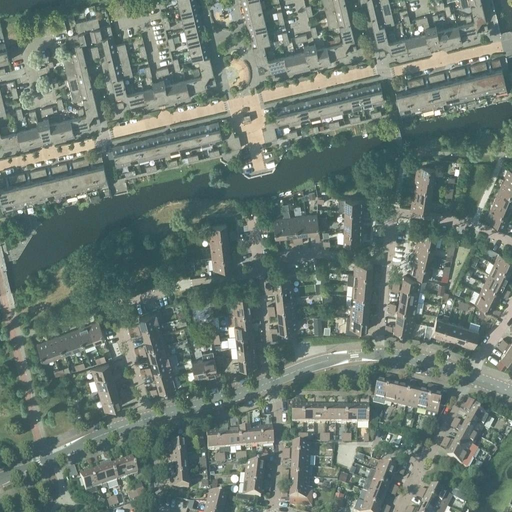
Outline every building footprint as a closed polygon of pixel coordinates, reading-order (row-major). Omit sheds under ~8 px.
[(195,0),(176,0),(179,9),(197,5),(195,0)] [(388,0),(366,0),(368,8),(389,3),(388,0)] [(481,3),(480,0),(458,0),(460,9),(470,6),(481,3)] [(242,5),(245,15),(262,11),(260,1),(242,5)] [(324,7),(327,18),(348,13),(345,2),(324,7)] [(389,3),(368,8),(371,18),(392,13),(389,3)] [(470,6),(474,21),(473,22),(476,23),(486,20),(481,3),(470,6)] [(197,5),(179,9),(182,19),(199,15),(197,5)] [(262,11),(245,15),(247,26),(265,21),(262,11)] [(348,13),(327,18),(329,29),(339,27),(350,24),(348,13)] [(371,18),(373,30),(384,27),(394,24),(392,13),(371,18)] [(202,26),(199,15),(182,19),(184,30),(202,26)] [(97,18),(86,20),(91,41),(101,39),(106,60),(127,55),(124,43),(115,46),(110,26),(100,28),(97,18)] [(62,59),(65,70),(86,65),(81,44),(91,41),(86,20),(75,23),(78,33),(67,36),(72,56),(62,59)] [(247,26),(250,36),(267,32),(265,21),(247,26)] [(473,22),(473,23),(458,26),(461,38),(477,33),(475,24),(476,23),(473,22)] [(342,42),(344,44),(345,43),(354,41),(350,24),(339,27),(343,41),(342,42)] [(184,30),(187,40),(204,36),(202,26),(184,30)] [(424,29),(425,34),(428,47),(430,46),(435,45),(439,44),(436,32),(435,26),(430,27),(424,29)] [(447,29),(451,47),(462,44),(461,38),(458,26),(447,29)] [(384,27),(373,30),(377,46),(387,44),(387,45),(389,42),(388,42),(384,27)] [(436,32),(439,44),(440,49),(451,47),(447,29),(436,32)] [(250,36),(252,47),(264,45),(270,43),(267,32),(250,36)] [(416,36),(420,54),(431,51),(430,46),(428,47),(425,34),(416,36)] [(187,40),(189,51),(207,47),(204,36),(187,40)] [(405,39),(407,50),(409,57),(420,54),(416,36),(405,39)] [(390,43),(389,42),(387,45),(388,45),(390,54),(407,50),(405,39),(390,43)] [(342,43),(327,47),(329,58),(346,54),(344,45),(344,44),(342,42),(342,43)] [(0,44),(0,63),(9,61),(5,43),(0,44)] [(309,45),(303,47),(305,52),(308,64),(309,64),(313,63),(318,62),(315,49),(314,44),(309,45)] [(252,47),(257,64),(266,62),(267,62),(268,60),(267,59),(264,45),(252,47)] [(198,60),(209,58),(207,47),(189,51),(192,62),(198,60)] [(327,47),(315,49),(318,62),(319,67),(331,64),(329,58),(327,47)] [(305,52),(295,54),(299,72),(310,69),(309,64),(308,64),(305,52)] [(284,57),(286,68),(288,75),(299,72),(295,54),(284,57)] [(130,65),(127,55),(106,60),(109,70),(130,65)] [(268,60),(267,62),(267,63),(270,72),(286,68),(284,57),(269,60),(268,60)] [(201,76),(204,77),(213,74),(209,58),(198,60),(202,75),(201,76)] [(499,59),(491,61),(493,68),(501,66),(499,59)] [(478,65),(479,71),(487,69),(485,63),(478,65)] [(65,70),(68,80),(89,75),(86,65),(65,70)] [(109,70),(112,81),(123,79),(133,76),(130,65),(109,70)] [(479,71),(478,65),(470,66),(472,73),(479,71)] [(464,68),(457,70),(458,76),(466,74),(464,68)] [(507,92),(502,69),(480,74),(486,97),(507,92)] [(449,71),(451,78),(458,76),(457,70),(449,71)] [(436,75),(437,81),(445,79),(443,73),(436,75)] [(486,97),(480,74),(459,79),(465,102),(486,97)] [(91,86),(89,75),(68,80),(70,91),(91,86)] [(436,75),(428,76),(430,83),(437,81),(436,75)] [(201,77),(186,80),(189,92),(205,88),(203,78),(204,77),(201,76),(201,77)] [(415,80),(416,86),(424,84),(422,78),(415,80)] [(123,79),(112,81),(116,98),(125,96),(126,96),(127,94),(126,93),(123,79)] [(459,79),(438,84),(444,107),(465,102),(459,79)] [(162,99),(167,98),(168,98),(165,85),(164,80),(158,82),(152,83),(153,88),(156,101),(157,100),(162,99)] [(175,83),(179,101),(190,98),(189,92),(186,80),(175,83)] [(416,86),(415,80),(407,81),(409,88),(416,86)] [(179,101),(175,83),(165,85),(168,98),(167,98),(168,103),(179,101)] [(380,83),(369,86),(373,104),(384,101),(380,83)] [(393,85),(395,91),(403,89),(401,83),(393,85)] [(438,84),(417,89),(422,112),(444,107),(438,84)] [(94,97),(91,86),(70,91),(73,102),(83,99),(94,97)] [(369,86),(358,89),(363,106),(373,104),(369,86)] [(143,91),(145,102),(147,108),(159,106),(157,100),(156,101),(153,88),(143,91)] [(358,89),(348,91),(352,109),(363,106),(358,89)] [(417,89),(396,95),(401,117),(422,112),(417,89)] [(145,102),(143,91),(128,94),(127,94),(126,96),(126,97),(129,106),(145,102)] [(337,94),(342,111),(352,109),(348,91),(337,94)] [(327,96),(331,114),(342,111),(337,94),(327,96)] [(327,96),(316,99),(321,116),(331,114),(327,96)] [(88,116),(98,113),(94,97),(83,99),(86,114),(86,115),(88,116)] [(316,99),(306,101),(310,119),(321,116),(316,99)] [(306,101),(295,104),(300,121),(310,119),(306,101)] [(295,104),(285,106),(289,124),(300,121),(295,104)] [(289,124),(285,106),(274,109),(277,120),(278,127),(289,124)] [(86,115),(85,116),(70,119),(73,131),(90,127),(87,117),(88,116),(86,115)] [(251,122),(249,115),(243,116),(245,124),(251,122)] [(41,140),(42,139),(45,139),(51,137),(52,137),(49,124),(48,119),(41,121),(36,122),(41,140)] [(70,119),(59,122),(63,140),(74,137),(73,131),(70,119)] [(278,127),(277,120),(265,123),(266,129),(274,127),(278,127)] [(63,140),(59,122),(49,124),(52,137),(51,137),(52,142),(63,140)] [(218,122),(207,125),(211,142),(222,140),(221,134),(218,122)] [(207,125),(197,127),(201,145),(211,142),(207,125)] [(28,130),(32,147),(43,144),(42,139),(41,140),(38,127),(28,130)] [(197,127),(186,130),(190,148),(201,145),(197,127)] [(266,129),(262,130),(264,136),(276,133),(274,127),(266,129)] [(17,132),(19,143),(21,150),(32,147),(28,130),(17,132)] [(186,130),(176,132),(180,150),(190,148),(186,130)] [(222,140),(226,139),(235,137),(234,137),(233,131),(221,134),(222,140)] [(1,135),(0,136),(0,137),(0,138),(3,147),(19,143),(17,132),(2,136),(1,135)] [(176,132),(165,135),(169,153),(180,150),(176,132)] [(265,142),(277,139),(276,133),(264,136),(265,142)] [(155,137),(159,155),(169,153),(165,135),(155,137)] [(240,142),(238,136),(234,137),(235,137),(226,139),(228,145),(240,142)] [(159,155),(155,137),(144,140),(148,158),(159,155)] [(144,140),(134,143),(138,160),(148,158),(144,140)] [(228,145),(229,151),(241,148),(240,142),(228,145)] [(123,145),(127,163),(138,160),(134,143),(123,145)] [(115,158),(109,160),(111,165),(116,164),(116,165),(127,163),(123,145),(112,148),(115,158)] [(103,165),(82,170),(88,192),(109,187),(103,165)] [(415,177),(433,179),(435,168),(426,167),(417,165),(415,177)] [(511,170),(508,169),(503,180),(511,183),(511,170)] [(82,170),(61,175),(66,197),(87,192),(82,170)] [(45,203),(66,197),(61,175),(40,180),(45,203)] [(415,177),(414,187),(432,190),(433,179),(415,177)] [(45,203),(40,180),(19,185),(24,208),(45,203)] [(511,183),(503,180),(499,189),(511,194),(511,183)] [(19,185),(0,189),(0,201),(3,213),(24,208),(19,185)] [(412,198),(430,201),(432,190),(414,187),(412,198)] [(495,199),(511,206),(511,205),(511,194),(499,189),(495,199)] [(430,201),(412,198),(411,209),(428,212),(430,201)] [(495,199),(491,209),(507,216),(511,206),(495,199)] [(344,211),(362,212),(363,200),(345,200),(344,211)] [(491,209),(486,220),(503,227),(507,216),(491,209)] [(344,211),(344,222),(362,223),(362,212),(344,211)] [(317,215),(306,216),(308,234),(319,233),(317,215)] [(306,216),(295,217),(297,235),(308,234),(306,216)] [(284,219),(286,236),(297,235),(295,217),(284,219)] [(286,236),(284,219),(273,220),(275,238),(286,236)] [(362,233),(362,223),(344,222),(344,233),(362,233)] [(208,226),(210,238),(227,236),(226,224),(208,226)] [(420,231),(417,242),(435,246),(437,235),(420,231)] [(361,245),(362,234),(344,233),(343,244),(361,245)] [(210,238),(211,248),(229,246),(227,236),(210,238)] [(417,242),(415,253),(432,257),(435,246),(417,242)] [(229,246),(211,248),(212,259),(230,257),(229,246)] [(430,267),(432,257),(415,253),(412,263),(430,267)] [(494,264),(510,272),(511,267),(511,260),(499,254),(494,264)] [(230,257),(212,259),(213,270),(231,268),(230,257)] [(355,263),(354,275),(372,276),(373,265),(355,263)] [(427,278),(430,267),(412,263),(410,274),(427,278)] [(510,272),(494,264),(489,274),(505,282),(510,272)] [(354,275),(348,274),(347,285),(353,285),(371,287),(372,276),(354,275)] [(489,274),(484,284),(500,291),(505,282),(489,274)] [(273,277),(275,289),(292,286),(291,275),(273,277)] [(401,288),(419,291),(421,280),(403,277),(401,288)] [(484,284),(480,293),(496,301),(500,291),(484,284)] [(353,285),(352,296),(370,298),(371,287),(353,285)] [(275,289),(276,299),(294,297),(292,286),(275,289)] [(419,291),(401,288),(399,299),(417,302),(419,291)] [(248,290),(230,293),(232,304),(249,302),(248,290)] [(496,301),(480,293),(475,304),(491,311),(496,301)] [(352,296),(351,307),(369,308),(370,298),(352,296)] [(276,299),(277,310),(295,308),(294,297),(276,299)] [(399,299),(398,309),(415,312),(417,302),(399,299)] [(251,312),(249,302),(232,304),(233,315),(251,312)] [(368,319),(369,308),(351,307),(350,318),(368,319)] [(295,308),(277,310),(278,321),(296,319),(295,308)] [(398,309),(396,320),(413,323),(415,312),(398,309)] [(254,317),(253,312),(251,312),(233,315),(228,315),(230,326),(234,325),(252,323),(251,317),(254,317)] [(142,329),(159,324),(156,313),(139,318),(141,325),(138,325),(140,330),(142,329)] [(367,331),(368,319),(350,318),(347,317),(345,334),(360,335),(361,330),(367,331)] [(296,319),(278,321),(280,332),(298,330),(296,319)] [(431,336),(442,339),(447,322),(436,319),(431,336)] [(413,323),(396,320),(395,326),(392,326),(391,331),(412,334),(413,323)] [(99,322),(88,326),(94,343),(105,339),(99,322)] [(442,339),(452,342),(457,325),(447,322),(442,339)] [(235,336),(253,334),(252,323),(234,325),(235,336)] [(145,340),(162,335),(159,324),(142,329),(145,340)] [(468,328),(458,325),(452,342),(462,345),(468,328)] [(78,329),(84,346),(94,343),(88,326),(78,329)] [(479,332),(468,328),(462,345),(473,349),(479,332)] [(84,346),(78,329),(68,333),(74,350),(84,346)] [(68,333),(58,337),(64,354),(74,350),(68,333)] [(255,345),(253,334),(235,336),(237,347),(255,345)] [(145,351),(148,350),(165,345),(162,335),(145,340),(146,346),(144,346),(145,351)] [(47,341),(54,358),(64,354),(58,337),(47,341)] [(54,358),(47,341),(37,345),(43,362),(54,358)] [(148,350),(151,361),(168,356),(165,345),(148,350)] [(238,357),(256,355),(255,345),(237,347),(238,357)] [(511,351),(508,348),(496,365),(504,370),(509,363),(511,365),(511,351)] [(213,352),(202,354),(203,360),(206,378),(218,376),(213,352)] [(256,355),(238,357),(239,369),(257,367),(256,355)] [(171,366),(168,356),(151,361),(154,371),(171,366)] [(206,378),(203,360),(192,363),(195,380),(206,378)] [(91,369),(95,380),(112,375),(108,364),(91,369)] [(174,376),(171,366),(154,371),(157,381),(174,376)] [(95,380),(98,390),(115,385),(112,375),(95,380)] [(174,376),(157,381),(160,392),(177,387),(174,376)] [(373,400),(384,403),(388,385),(377,383),(373,400)] [(118,395),(115,385),(98,390),(101,401),(118,395)] [(384,403),(395,405),(399,388),(388,385),(384,403)] [(426,394),(420,393),(416,410),(427,413),(433,387),(428,386),(426,394)] [(433,387),(427,413),(425,418),(436,421),(440,407),(445,408),(449,400),(443,399),(442,398),(435,396),(437,388),(433,387)] [(395,405),(406,408),(410,390),(399,388),(395,405)] [(406,408),(416,410),(420,393),(410,390),(406,408)] [(122,406),(118,395),(101,401),(105,411),(122,406)] [(292,423),(303,424),(303,406),(292,406),(292,423)] [(303,424),(314,424),(314,406),(303,406),(303,424)] [(314,424),(325,424),(325,406),(314,406),(314,424)] [(325,424),(335,424),(336,406),(325,406),(325,424)] [(335,424),(346,424),(346,406),(336,406),(335,424)] [(346,424),(357,424),(357,406),(346,406),(346,424)] [(357,406),(357,424),(368,424),(369,406),(357,406)] [(473,410),(467,420),(483,428),(489,418),(473,410)] [(467,420),(462,429),(478,438),(483,428),(467,420)] [(261,428),(250,429),(251,447),(262,446),(261,428)] [(272,428),(261,428),(262,446),(274,445),(272,428)] [(460,433),(457,439),(473,447),(478,438),(462,429),(460,428),(458,432),(460,433)] [(250,429),(239,430),(241,448),(251,447),(250,429)] [(239,430),(228,431),(230,449),(241,448),(239,430)] [(228,431),(218,432),(219,450),(230,449),(228,431)] [(219,450),(218,432),(206,433),(208,451),(219,450)] [(473,447),(457,439),(454,444),(452,443),(450,447),(468,457),(472,459),(475,454),(477,450),(473,447)] [(167,446),(168,457),(186,455),(192,455),(191,450),(185,450),(185,444),(167,446)] [(290,451),(289,456),(310,457),(310,446),(292,445),(292,451),(290,451)] [(450,452),(447,458),(462,467),(467,469),(470,464),(472,459),(468,457),(450,447),(448,451),(450,452)] [(168,457),(169,468),(187,466),(186,455),(168,457)] [(292,461),(291,467),(309,468),(310,457),(289,456),(289,461),(292,461)] [(132,458),(121,461),(127,478),(138,475),(132,458)] [(121,461),(111,465),(117,482),(127,478),(121,461)] [(246,463),(245,474),(263,477),(264,465),(246,463)] [(379,463),(375,473),(392,480),(395,474),(397,474),(398,470),(379,463)] [(111,465),(101,468),(107,485),(117,482),(111,465)] [(169,468),(170,478),(188,477),(187,466),(169,468)] [(291,467),(291,478),(309,479),(309,468),(291,467)] [(101,468),(90,472),(96,489),(107,485),(101,468)] [(96,489),(90,472),(80,475),(86,492),(96,489)] [(375,473),(371,483),(390,491),(392,486),(390,485),(392,480),(375,473)] [(245,474),(244,485),(262,487),(263,477),(245,474)] [(188,477),(170,478),(171,490),(189,488),(188,477)] [(291,478),(290,489),(308,490),(308,489),(309,479),(291,478)] [(371,483),(367,493),(384,500),(386,494),(389,495),(390,491),(371,483)] [(262,487),(244,485),(242,497),(260,499),(262,487)] [(428,493),(426,492),(424,496),(447,507),(452,497),(431,487),(428,493)] [(290,495),(287,495),(281,495),(281,499),(287,500),(286,503),(289,503),(289,506),(311,507),(312,489),(308,489),(308,490),(290,489),(290,495)] [(137,492),(139,498),(145,495),(143,490),(137,492)] [(139,498),(137,492),(128,495),(130,501),(139,498)] [(210,492),(207,503),(224,508),(227,497),(210,492)] [(367,493),(364,504),(380,510),(384,500),(367,493)] [(335,494),(332,508),(338,509),(339,505),(341,505),(343,496),(335,494)] [(444,511),(447,507),(424,496),(422,500),(424,501),(421,507),(431,511),(444,511)] [(207,503),(204,511),(222,511),(224,508),(207,503)]
